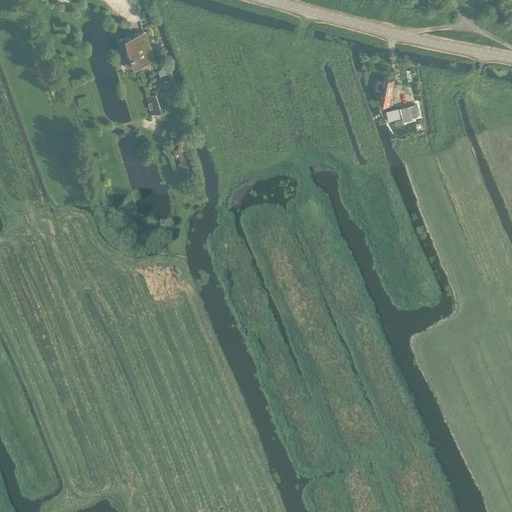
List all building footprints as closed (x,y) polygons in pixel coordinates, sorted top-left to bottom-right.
[(500,1),(500,0),(488,0),(486,6),(493,11),(500,1)] [(151,59),(143,32),(118,39),(121,49),(126,47),(128,56),(124,57),(126,67),(151,59)] [(158,69),(164,88),(171,85),(166,67),(158,69)] [(393,78),(383,76),(382,80),(377,79),(375,90),(380,91),(378,102),(388,104),(393,78)] [(161,112),(155,93),(146,96),(151,115),(161,112)] [(417,115),(413,104),(385,110),(387,120),(401,117),(402,120),(410,118),(410,117),(417,115)] [(184,145),(173,150),(176,158),(179,156),(180,161),(177,162),(180,170),(191,166),(189,161),(190,161),(187,152),(186,152),(184,145)]
